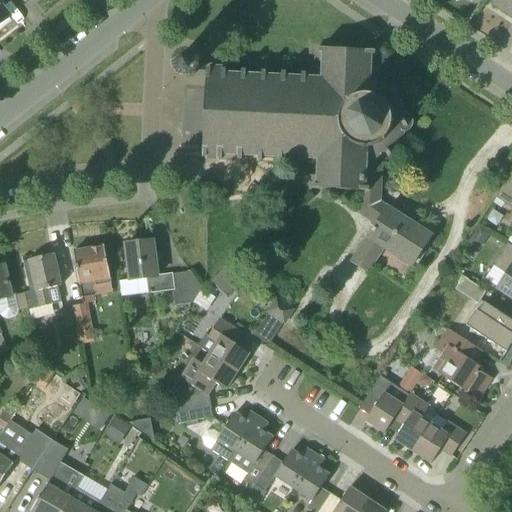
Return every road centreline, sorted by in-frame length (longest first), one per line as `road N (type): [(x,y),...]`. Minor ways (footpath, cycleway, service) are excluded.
road 1 (residential): [(0,183),(136,160),(154,128),(148,0)]
road 2 (residential): [(447,501),(272,386)]
road 3 (residential): [(0,114),(148,0)]
road 4 (residential): [(511,87),(393,8)]
